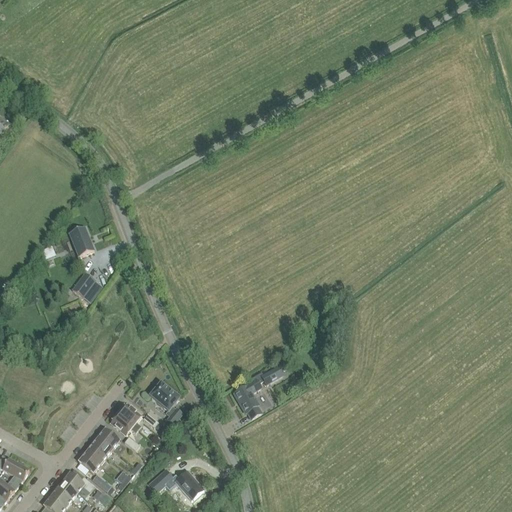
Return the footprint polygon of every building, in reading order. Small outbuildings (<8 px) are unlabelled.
[(0,139),(1,140),(11,128),(0,119),(0,139)] [(85,230),(70,236),(79,260),(94,253),(85,230)] [(72,280),(82,276),(78,268),(68,272),(72,280)] [(85,276),(72,293),(83,301),(83,300),(92,289),(96,283),(85,276)] [(99,294),(92,289),(83,300),(91,305),(99,294)] [(266,389),(283,379),(278,370),(261,380),(266,389)] [(251,422),(262,415),(258,409),(259,409),(251,396),(261,391),(254,379),(246,383),(249,388),(234,396),(246,416),(247,415),(251,422)] [(151,399),(168,413),(166,416),(170,419),(167,422),(174,427),(183,417),(176,411),(176,412),(173,409),(179,402),(180,401),(179,401),(161,386),(162,386),(161,386),(160,386),(161,387),(160,388),(158,386),(153,392),(155,393),(151,398),(150,399),(151,400),(151,399)] [(121,410),(117,415),(138,433),(141,429),(137,425),(141,419),(136,415),(131,410),(131,411),(126,407),(122,411),(121,410)] [(138,433),(117,415),(113,420),(114,421),(111,425),(116,429),(115,430),(120,434),(121,434),(126,438),(131,432),(136,436),(138,433)] [(148,417),(143,422),(154,431),(159,425),(148,417)] [(158,417),(154,422),(160,426),(163,423),(161,421),(162,420),(158,417)] [(102,436),(101,435),(98,440),(98,441),(113,452),(120,444),(105,432),(102,436)] [(125,445),(135,454),(140,448),(129,439),(125,445)] [(98,441),(92,448),(106,460),(113,452),(98,441)] [(92,448),(86,456),(100,468),(106,460),(92,448)] [(86,456),(85,455),(81,460),(82,461),(79,465),(93,476),(100,468),(86,456)] [(7,487),(15,494),(23,483),(29,473),(8,461),(3,472),(14,478),(7,487)] [(156,482),(172,468),(167,463),(151,477),(156,482)] [(167,473),(151,487),(158,495),(174,481),(167,473)] [(176,484),(192,502),(203,492),(188,474),(176,484)] [(66,479),(63,483),(78,495),(83,490),(90,495),(95,489),(84,479),(80,484),(70,476),(67,479),(66,479)] [(93,482),(108,494),(111,489),(96,477),(93,482)] [(2,510),(15,494),(7,487),(0,481),(0,511),(1,510),(2,510)] [(72,503),(78,495),(63,483),(63,484),(57,492),(72,503)] [(99,491),(93,498),(100,504),(106,497),(99,491)] [(50,500),(65,511),(72,503),(57,492),(51,500),(50,499),(50,500)] [(45,510),(43,511),(64,511),(65,511),(50,500),(46,504),(47,505),(44,508),(45,510)]
